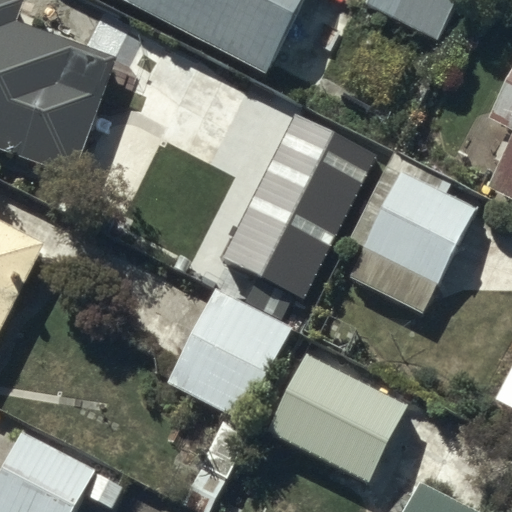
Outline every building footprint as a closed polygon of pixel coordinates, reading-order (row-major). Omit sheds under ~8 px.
[(105,0),(270,84),(313,0),(105,0)] [(463,0),(375,0),(371,10),(443,43),(463,0)] [(0,2),(0,163),(82,192),(125,71),(18,34),(26,12),(0,2)] [(296,108),(200,64),(168,134),(263,178),(296,108)] [(320,129),(296,117),(283,143),(306,155),(320,129)] [(511,161),(493,199),(511,208),(511,161)] [(406,182),(356,290),(435,326),(485,218),(406,182)] [(0,358),(51,256),(0,231),(0,358)] [(66,294),(20,337),(67,388),(114,344),(66,294)] [(298,340),(220,301),(174,392),(252,431),(298,340)] [(358,364),(375,332),(319,303),(303,336),(358,364)] [(412,417),(313,367),(274,444),(374,493),(412,417)] [(248,451),(224,439),(206,474),(230,486),(248,451)] [(83,511),(100,481),(29,444),(0,498),(0,511),(83,511)] [(214,511),(225,491),(206,481),(190,511),(214,511)] [(460,511),(425,494),(416,511),(460,511)]
